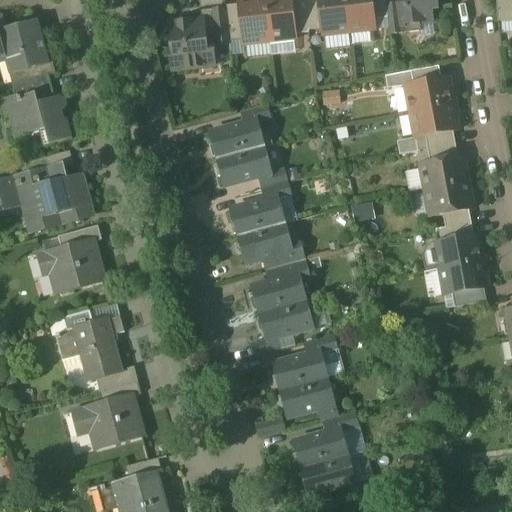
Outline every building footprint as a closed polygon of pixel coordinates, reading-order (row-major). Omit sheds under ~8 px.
[(264,0),(262,0),(238,3),(239,7),(243,42),(243,47),(269,44),(264,0)] [(291,0),(264,0),(269,44),(296,41),(295,36),(291,1),(291,0)] [(305,0),(298,0),(291,1),(295,36),(309,35),(309,33),(305,1),(305,0)] [(318,0),(313,0),(305,1),(309,33),(322,31),(318,0)] [(344,0),(318,0),(322,31),(323,38),(349,35),(344,0)] [(344,0),(349,35),(375,32),(374,21),(371,0),(344,0)] [(385,0),(371,0),(374,21),(388,20),(386,6),(385,0)] [(397,0),(398,5),(402,35),(421,33),(421,25),(432,24),(431,11),(437,10),(436,0),(397,0)] [(511,0),(496,0),(498,24),(511,23),(511,0)] [(398,5),(386,6),(388,20),(389,37),(402,35),(398,5)] [(239,7),(225,8),(226,11),(229,44),(243,42),(239,7)] [(226,11),(201,13),(202,23),(203,22),(205,40),(211,39),(212,48),(230,46),(229,44),(226,11)] [(202,23),(180,25),(180,23),(169,24),(172,49),(170,49),(173,73),(215,68),(212,48),(211,39),(205,40),(203,22),(202,23)] [(36,26),(2,35),(0,29),(0,59),(7,58),(10,72),(21,69),(21,68),(45,61),(36,26)] [(45,61),(21,68),(21,69),(25,83),(48,77),(55,75),(50,59),(45,61)] [(439,69),(412,74),(414,87),(441,82),(439,69)] [(25,83),(12,87),(15,99),(1,103),(5,119),(9,118),(15,140),(40,134),(44,149),(72,142),(65,121),(64,122),(61,113),(64,113),(66,108),(65,101),(60,99),(54,100),(48,77),(25,83)] [(414,87),(406,89),(410,115),(452,107),(450,96),(452,95),(449,81),(441,82),(414,87)] [(268,107),(241,114),(244,126),(256,123),(257,125),(271,121),(268,107)] [(452,107),(410,115),(415,141),(426,139),(453,134),(459,132),(456,118),(454,118),(452,107)] [(244,126),(211,135),(218,162),(263,150),(273,147),(270,137),(264,134),(259,135),(257,125),(256,123),(244,126)] [(453,134),(426,139),(428,152),(456,147),(453,134)] [(456,147),(428,152),(431,165),(458,160),(456,147)] [(263,150),(218,162),(225,189),(259,180),(271,177),(270,174),(263,150)] [(69,154),(20,167),(23,179),(50,171),(51,173),(73,167),(69,154)] [(431,165),(420,168),(425,193),(467,186),(465,174),(467,174),(464,159),(458,160),(431,165)] [(288,184),(285,170),(270,174),(271,177),(259,180),(262,191),(288,184)] [(23,179),(0,185),(0,209),(27,202),(32,218),(26,220),(30,235),(83,220),(81,210),(89,208),(82,180),(64,184),(66,190),(56,193),(51,173),(50,171),(23,179)] [(288,184),(262,191),(265,203),(277,200),(278,202),(292,198),(288,184)] [(467,186),(425,193),(430,219),(443,217),(469,212),(474,211),(471,196),(469,197),(467,186)] [(265,203),(232,212),(239,239),(284,227),(278,202),(277,200),(265,203)] [(374,204),(353,206),(354,224),(376,222),(374,204)] [(469,212),(443,217),(446,230),(471,225),(469,212)] [(446,230),(436,232),(439,245),(474,239),(471,225),(446,230)] [(284,227),(239,239),(247,266),(264,261),(267,271),(303,261),(298,242),(289,245),(284,227)] [(97,229),(59,239),(62,251),(38,257),(44,278),(53,276),(59,297),(103,285),(98,266),(95,266),(90,246),(101,243),(97,229)] [(437,246),(435,246),(440,272),(481,264),(479,253),(481,253),(479,238),(474,239),(439,245),(437,246)] [(432,245),(429,247),(427,249),(425,252),(424,255),(423,259),(426,274),(424,274),(424,275),(440,272),(435,246),(437,246),(437,244),(432,245)] [(481,264),(440,272),(444,298),(453,296),(484,291),(488,290),(485,275),(483,275),(481,264)] [(304,265),(268,275),(271,285),(253,289),(260,316),(305,304),(300,286),(310,284),(304,265)] [(484,291),(453,296),(455,310),(487,304),(484,291)] [(305,304),(260,316),(267,342),(267,343),(276,341),(313,331),(309,319),(314,317),(317,312),(315,302),(305,304)] [(120,320),(56,338),(63,363),(82,358),(89,383),(121,374),(111,338),(124,335),(120,320)] [(334,338),(303,346),(307,358),(319,354),(320,356),(338,351),(334,338)] [(267,342),(252,346),(255,359),(279,352),(276,341),(267,343),(267,342)] [(307,358),(274,366),(281,394),(326,381),(320,356),(319,354),(307,358)] [(326,381),(281,394),(289,420),(334,408),(326,381)] [(138,383),(99,394),(102,406),(71,414),(77,435),(90,431),(96,452),(142,439),(137,420),(135,420),(130,401),(142,397),(138,383)] [(356,415),(323,424),(326,435),(340,432),(340,433),(359,428),(356,415)] [(326,435),(295,444),(302,471),(347,459),(340,433),(340,432),(326,435)] [(88,436),(75,439),(79,455),(92,452),(88,436)] [(467,469),(464,454),(445,458),(448,473),(467,469)] [(347,459),(302,471),(309,498),(355,486),(347,459)] [(158,460),(126,469),(130,482),(100,490),(103,498),(105,500),(107,502),(110,504),(113,505),(117,505),(120,505),(121,511),(167,511),(158,476),(162,475),(158,460)] [(321,499),(294,506),(295,511),(323,511),(324,511),(321,499)]
